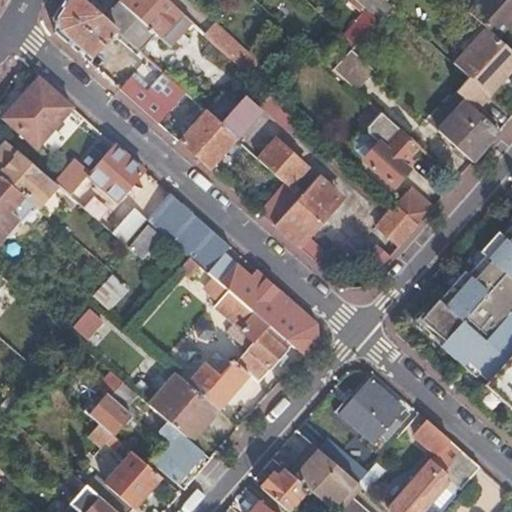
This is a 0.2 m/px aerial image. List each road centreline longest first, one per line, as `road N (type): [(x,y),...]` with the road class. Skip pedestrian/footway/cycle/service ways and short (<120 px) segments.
road 1 (residential): [(358,333),(13,25)]
road 2 (residential): [(358,333),(199,511)]
road 3 (residential): [(511,169),(358,333)]
road 4 (residential): [(511,468),(358,333)]
